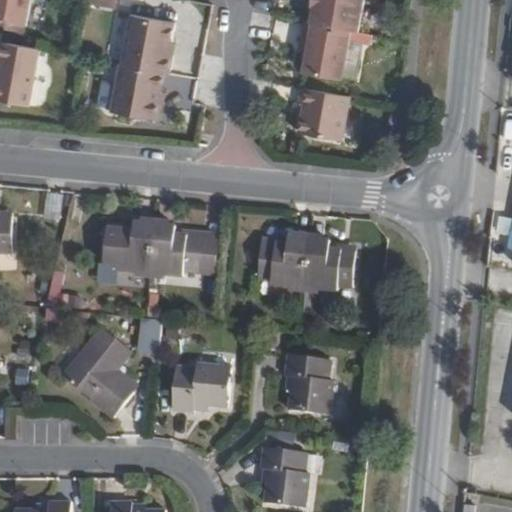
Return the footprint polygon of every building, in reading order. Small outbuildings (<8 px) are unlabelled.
[(30,0),(0,0),(0,21),(25,27),(30,0)] [(119,8),(120,0),(90,0),(90,5),(119,8)] [(313,6),(310,22),(350,30),(357,31),(363,0),(312,0),(311,5),(313,6)] [(178,25),(135,16),(124,65),(126,65),(167,74),(173,75),(176,58),(172,57),(174,45),(178,25)] [(310,22),(305,21),(301,38),(309,40),(307,51),(302,72),(340,80),(350,30),(310,22)] [(309,40),(301,38),(299,50),(307,51),(309,40)] [(37,49),(0,41),(0,100),(26,106),(37,49)] [(167,74),(126,65),(115,112),(158,120),(167,74)] [(348,93),(303,84),(299,100),(303,100),(298,128),(340,136),(348,93)] [(0,253),(14,254),(14,215),(0,215),(0,253)] [(135,229),(109,226),(105,265),(119,266),(119,271),(152,275),(157,224),(136,222),(135,225),(135,229)] [(178,226),(157,224),(152,275),(185,277),(186,272),(200,274),(203,236),(177,233),(178,228),(178,226)] [(203,236),(200,274),(216,275),(219,238),(203,236)] [(311,239),(290,236),(289,240),(289,244),(263,242),(260,279),(273,281),(273,286),(306,289),(311,239)] [(311,239),(306,289),(340,292),(340,287),(354,288),(357,251),(331,248),(331,243),(332,240),(311,239)] [(144,320),(142,354),(164,355),(166,321),(144,320)] [(119,369),(133,352),(104,329),(65,377),(115,418),(136,393),(114,376),(119,369)] [(336,381),(331,380),(333,360),(289,354),(287,376),(289,376),(297,377),(295,391),(293,391),(290,410),(332,416),(336,381)] [(230,408),(233,367),(199,364),(199,368),(178,366),(174,411),(195,413),(196,410),(196,403),(210,404),(210,407),(230,408)] [(136,393),(141,387),(119,369),(114,376),(136,393)] [(293,391),(295,391),(297,377),(289,376),(288,390),(293,391)] [(210,407),(210,404),(196,403),(196,410),(209,412),(210,407)] [(309,452),(266,447),(263,470),(265,470),(273,471),(271,485),(269,484),(266,504),(307,508),(312,474),(307,473),(309,452)] [(273,471),(265,470),(264,484),(269,484),(271,485),(273,471)] [(17,510),(17,511),(72,511),(73,502),(51,502),(51,505),(50,511),(37,511),(38,510),(17,510)] [(112,502),(112,511),(168,511),(168,510),(148,511),(134,511),(134,505),(134,502),(112,502)]
